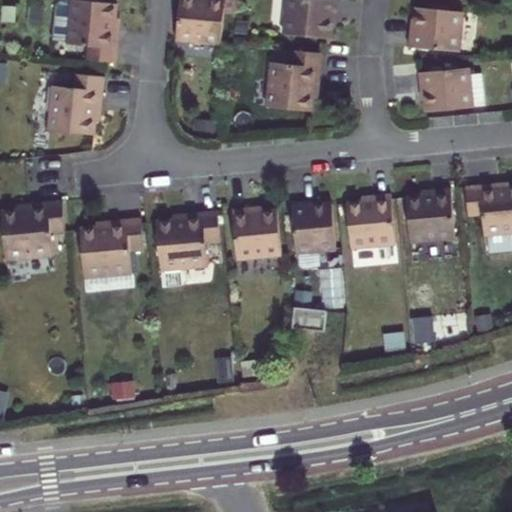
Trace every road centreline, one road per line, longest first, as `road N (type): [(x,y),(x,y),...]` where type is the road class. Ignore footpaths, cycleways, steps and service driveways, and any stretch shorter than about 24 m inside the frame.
road 1 (secondary): [(0,501),(340,455),(511,414)]
road 2 (secondary): [(511,387),(340,430),(0,470)]
road 3 (residential): [(378,145),(152,170)]
road 4 (residential): [(160,0),(152,170)]
road 5 (residential): [(375,0),(370,51),(378,145)]
road 6 (residential): [(511,131),(378,145)]
